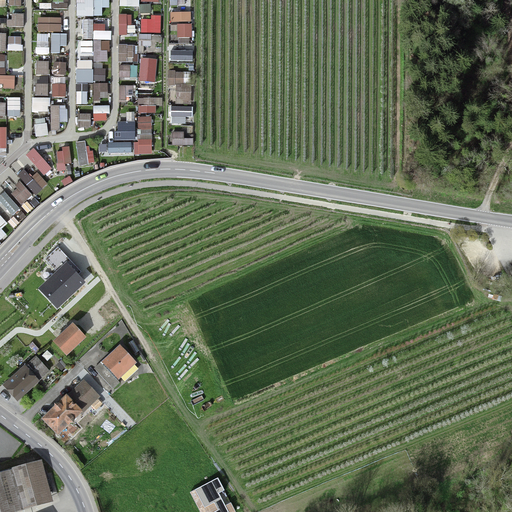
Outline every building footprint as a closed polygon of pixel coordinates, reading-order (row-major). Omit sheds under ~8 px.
[(83,285),(66,266),(40,291),(57,310),(83,285)] [(73,326),(55,342),(66,354),(83,337),(73,326)] [(105,362),(119,377),(133,363),(120,349),(105,362)] [(37,358),(8,383),(19,396),(48,371),(37,358)] [(104,380),(113,389),(120,383),(111,374),(104,380)] [(83,382),(60,405),(55,405),(55,410),(46,419),(58,431),(67,422),(73,422),(73,417),(79,412),(80,413),(97,397),(83,382)] [(0,511),(11,511),(24,509),(48,497),(42,475),(33,465),(0,473),(0,511)]
